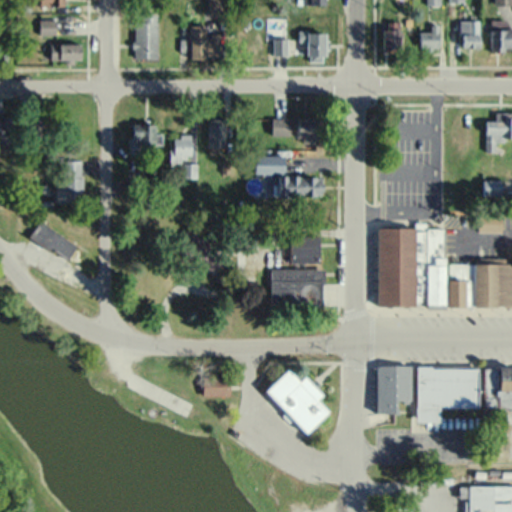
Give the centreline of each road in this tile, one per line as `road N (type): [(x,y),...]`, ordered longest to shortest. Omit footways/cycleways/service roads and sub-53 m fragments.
road 1 (tertiary): [(511,340),(132,344),(56,314),(0,252)]
road 2 (residential): [(511,85),(0,82)]
road 3 (residential): [(352,345),(356,0)]
road 4 (residential): [(106,338),(104,0)]
road 5 (residential): [(352,345),(356,511)]
